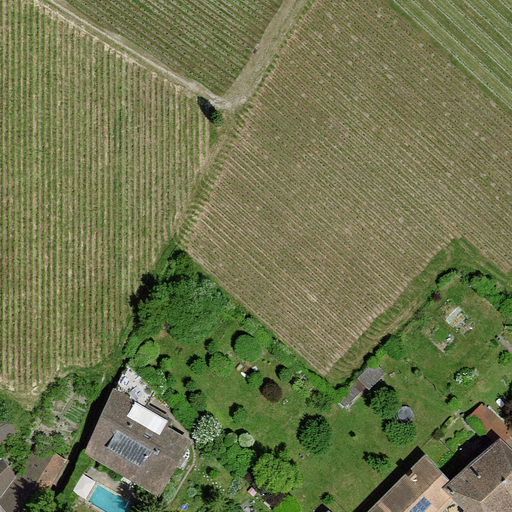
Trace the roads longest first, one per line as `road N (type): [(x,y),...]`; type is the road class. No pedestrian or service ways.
road 1 (track): [(237,113),(42,511)]
road 2 (track): [(46,0),(237,113)]
road 3 (track): [(237,113),(304,0)]
